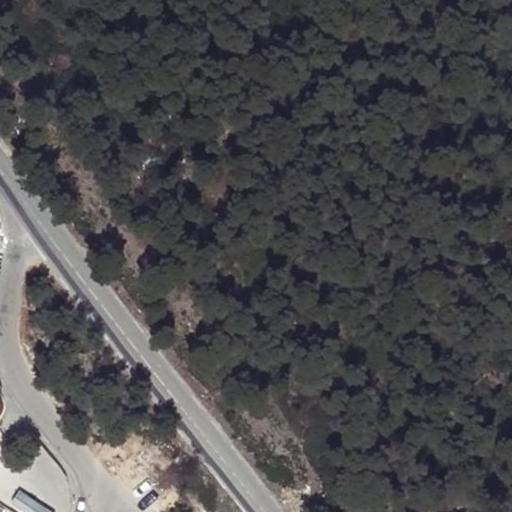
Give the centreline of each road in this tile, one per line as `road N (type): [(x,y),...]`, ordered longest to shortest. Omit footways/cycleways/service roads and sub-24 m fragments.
road 1 (unclassified): [(266,511),(29,213)]
road 2 (residential): [(29,213),(10,255),(6,355),(25,398),(110,511)]
